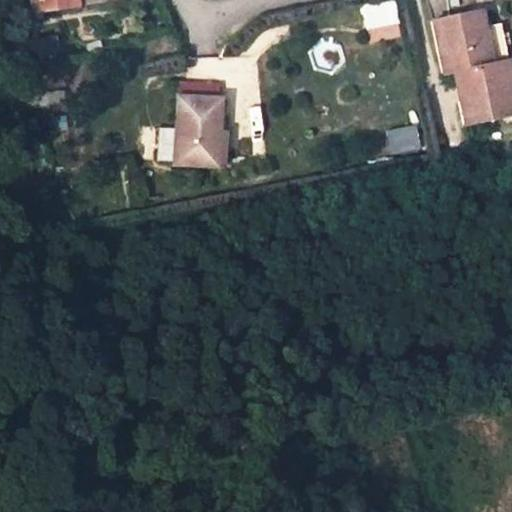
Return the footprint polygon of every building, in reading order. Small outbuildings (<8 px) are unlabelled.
[(108,0),(32,0),(34,12),(73,8),(73,4),(108,0)] [(370,46),(403,36),(393,0),(387,0),(360,8),(370,46)] [(451,73),(489,65),(481,26),(488,25),(485,12),(478,13),(477,10),(456,15),(430,20),(441,75),(451,73)] [(317,29),(359,23),(357,11),(315,18),(317,29)] [(498,23),(488,25),(481,26),(489,65),(500,62),(505,61),(498,23)] [(505,61),(500,62),(510,117),(511,116),(511,66),(511,60),(505,61)] [(457,99),(462,127),(510,117),(500,62),(489,65),(451,73),(457,99)] [(221,97),(177,96),(173,161),(218,163),(218,159),(220,132),(227,133),(227,115),(220,114),(221,97)] [(387,131),(391,154),(420,149),(416,127),(387,131)] [(225,159),(227,133),(220,132),(218,159),(225,159)]
